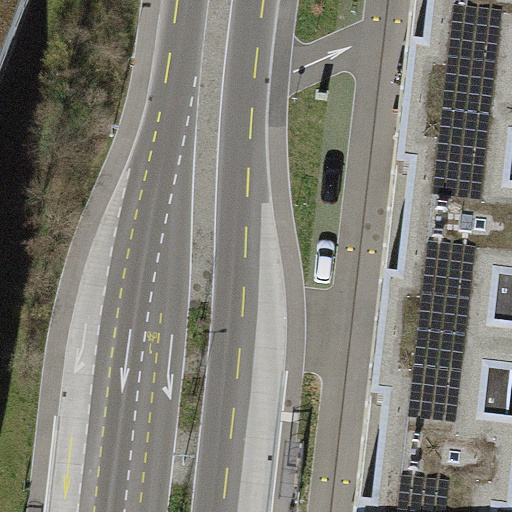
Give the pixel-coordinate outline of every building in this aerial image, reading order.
[(0,0),(0,85),(32,0),(0,0)] [(511,0),(417,0),(404,115),(511,126),(511,0)] [(383,296),(511,311),(511,126),(404,115),(383,296)] [(378,346),(511,359),(511,311),(383,296),(381,315),(378,346)] [(359,511),(511,511),(511,359),(378,346),(359,511)]
